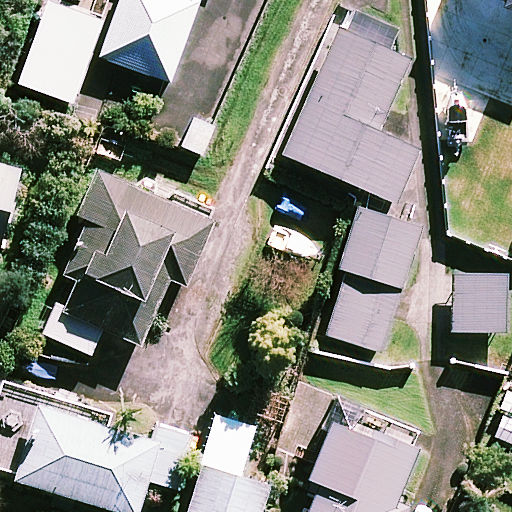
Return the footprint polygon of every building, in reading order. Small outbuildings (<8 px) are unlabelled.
[(199,3),(190,0),(120,0),(100,61),(170,85),(199,3)] [(103,21),(49,1),(18,87),(71,107),(103,21)] [(409,63),(338,32),(282,158),(395,208),(418,155),(377,137),(409,63)] [(0,244),(19,175),(0,169),(0,244)] [(213,227),(97,176),(77,222),(85,226),(56,293),(63,296),(45,337),(90,357),(101,331),(140,349),(169,284),(184,291),(213,227)] [(357,209),(336,274),(342,276),(322,336),(382,357),(424,231),(357,209)] [(505,277),(450,275),(448,335),(503,337),(505,277)] [(511,372),(509,371),(500,393),(505,395),(499,411),(511,415),(511,372)] [(108,420),(2,388),(0,394),(0,472),(14,477),(12,484),(104,511),(138,511),(147,483),(175,492),(191,438),(155,427),(150,444),(105,430),(108,420)] [(363,420),(333,409),(309,468),(319,471),(302,511),(389,511),(417,442),(363,420)] [(272,511),(278,492),(239,481),(253,430),(216,420),(189,511),(272,511)]
